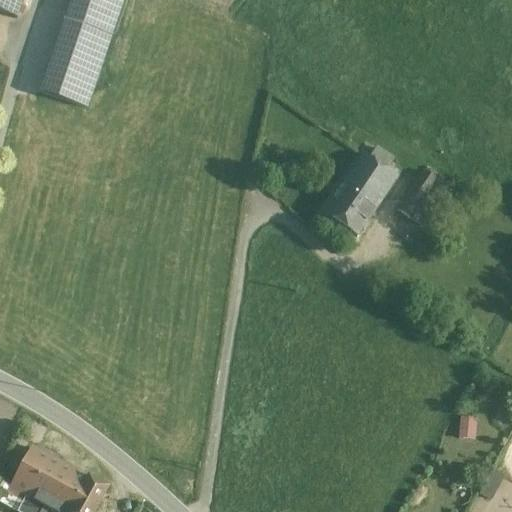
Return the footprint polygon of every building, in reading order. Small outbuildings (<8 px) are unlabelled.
[(23,0),(0,0),(0,14),(17,20),(23,0)] [(71,0),(41,93),(88,108),(124,0),(71,0)] [(395,161),(378,149),(369,161),(387,173),(395,161)] [(369,161),(363,157),(348,179),(382,203),(398,181),(387,173),(369,161)] [(423,174),(397,212),(420,227),(446,190),(423,174)] [(382,203),(348,179),(323,215),(357,239),(382,203)] [(458,438),(475,439),(476,417),(459,416),(458,438)] [(95,511),(108,490),(88,479),(87,480),(33,450),(12,489),(3,484),(0,489),(0,503),(15,511),(95,511)] [(492,499),(504,476),(492,469),(479,493),(492,499)]
